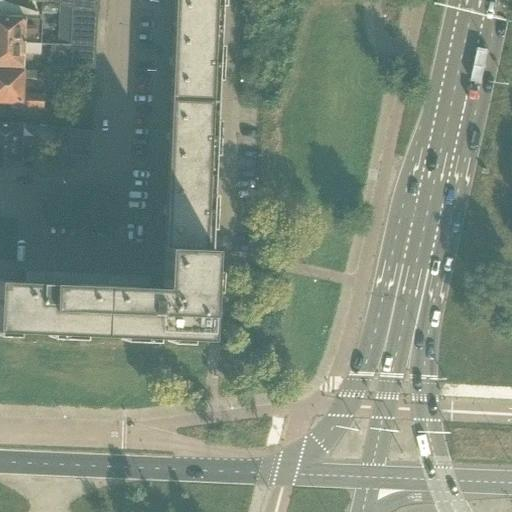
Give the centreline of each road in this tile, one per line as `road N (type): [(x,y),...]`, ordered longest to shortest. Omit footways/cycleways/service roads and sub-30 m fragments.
road 1 (primary): [(471,0),(400,332)]
road 2 (residential): [(0,193),(95,197),(111,178),(120,0)]
road 3 (residential): [(233,472),(127,439),(0,436)]
road 4 (primary): [(400,332),(365,361),(330,432),(284,475)]
road 5 (primary): [(233,472),(50,465)]
road 6 (primary): [(400,332),(423,372),(423,410),(441,481)]
road 7 (primary): [(400,332),(369,478)]
